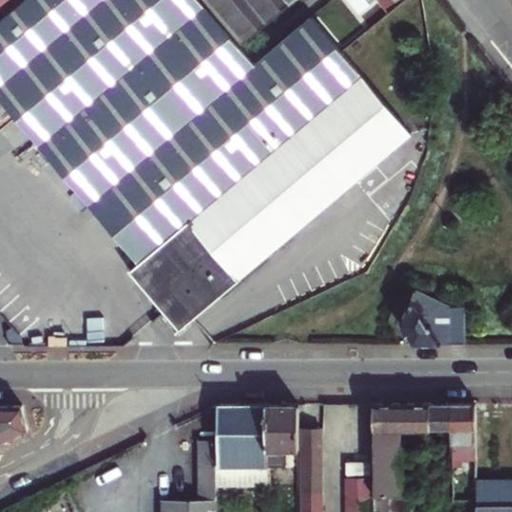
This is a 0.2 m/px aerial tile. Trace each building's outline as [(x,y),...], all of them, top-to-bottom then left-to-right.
[(88,164),(239,40),(206,0),(19,0),(0,15),(0,81),(75,175),(88,164)] [(206,0),(239,40),(256,27),(288,0),(206,0)] [(367,0),(349,0),(356,9),(367,0)] [(398,0),(377,0),(386,10),(398,0)] [(329,32),(313,11),(254,59),(270,79),(329,32)] [(341,47),(329,32),(270,79),(289,104),(338,165),(347,177),(406,129),(341,47)] [(254,59),(239,40),(88,164),(135,223),(116,238),(128,254),(121,260),(171,321),(347,177),(338,165),(289,104),(270,79),(254,59)] [(0,94),(68,180),(75,175),(0,81),(0,94)] [(88,164),(75,175),(68,180),(116,238),(135,223),(88,164)] [(400,318),(415,341),(428,341),(449,341),(450,304),(450,303),(415,287),(400,318)] [(465,341),(465,304),(450,304),(449,341),(465,341)] [(412,511),(413,491),(400,491),(401,427),(451,427),(452,400),(403,401),(375,401),(374,511),(412,511)] [(463,457),(476,457),(476,400),(464,400),(452,400),(451,427),(454,428),(454,462),(462,462),(463,457)] [(218,462),(269,463),(269,401),(244,402),(218,402),(218,437),(218,462)] [(297,449),(297,401),(284,401),(269,401),(269,463),(269,467),(283,467),(283,449),(297,449)] [(0,440),(29,426),(22,403),(0,402),(0,440)] [(321,511),(321,429),(311,429),(302,429),(301,489),(312,490),(311,511),(321,511)] [(162,498),(161,511),(217,511),(218,462),(218,437),(196,437),(195,499),(162,498)] [(344,511),(365,511),(366,479),(346,478),(344,511)] [(511,511),(511,479),(476,479),(476,498),(475,511),(511,511)]
